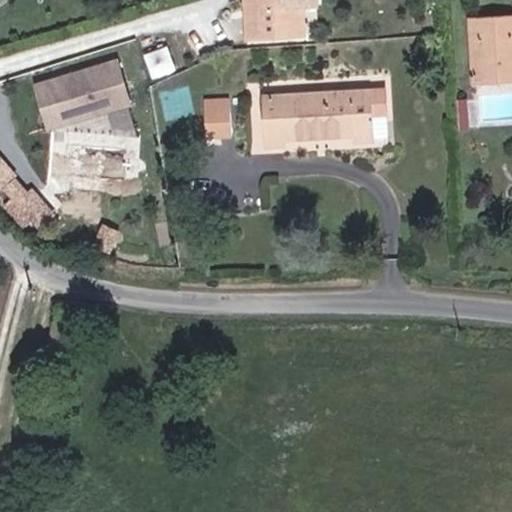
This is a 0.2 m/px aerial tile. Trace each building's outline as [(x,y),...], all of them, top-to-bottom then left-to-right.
[(236,0),(237,23),(253,23),(252,0),(236,0)] [(252,0),(253,23),(300,23),(300,0),(252,0)] [(511,77),(511,8),(472,9),(473,78),(511,77)] [(171,44),(146,52),(153,76),(179,67),(171,44)] [(116,60),(35,84),(49,130),(130,105),(116,60)] [(257,88),(259,140),(276,139),(275,126),(347,123),(347,133),(365,133),(364,83),(257,88)] [(57,216),(0,152),(0,202),(32,238),(57,216)] [(78,306),(53,300),(43,346),(67,352),(78,306)]
